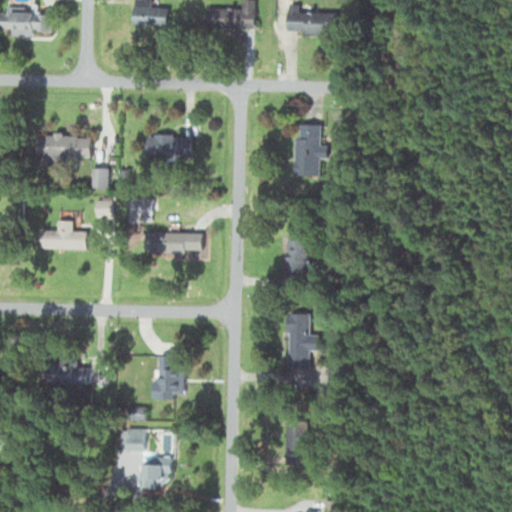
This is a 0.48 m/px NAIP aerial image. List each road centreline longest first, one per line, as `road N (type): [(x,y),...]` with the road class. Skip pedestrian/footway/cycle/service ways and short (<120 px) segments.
road 1 (residential): [(237,85),(229,511)]
road 2 (residential): [(354,85),(0,79)]
road 3 (residential): [(232,311),(0,305)]
